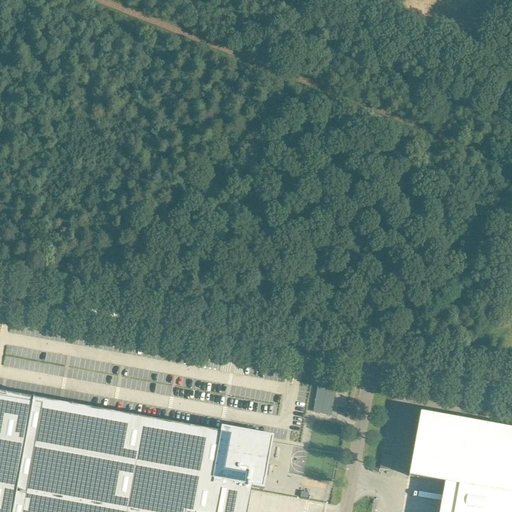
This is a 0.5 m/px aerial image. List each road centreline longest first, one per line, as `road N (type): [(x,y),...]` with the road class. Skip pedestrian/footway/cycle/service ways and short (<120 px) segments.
road 1 (tertiary): [(374,360),(0,292)]
road 2 (unclassified): [(346,511),(374,360)]
road 3 (tertiary): [(511,385),(374,360)]
